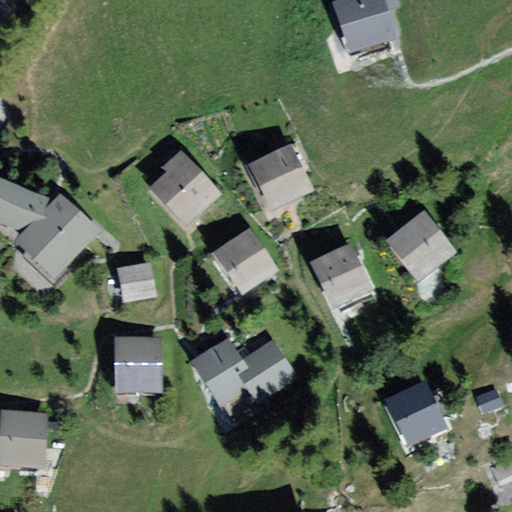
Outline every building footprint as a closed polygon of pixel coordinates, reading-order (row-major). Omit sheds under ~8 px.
[(381,5),(344,16),(356,54),(393,43),(381,5)] [(329,189),(304,140),(264,160),(290,209),(329,189)] [(231,196),(195,156),(164,184),(201,224),(231,196)] [(107,229),(72,198),(68,203),(16,180),(2,211),(44,228),(31,243),(65,275),(107,229)] [(477,250),(441,208),(406,238),(442,280),(477,250)] [(294,271),(264,226),(227,250),(256,295),(294,271)] [(390,288),(365,242),(329,261),(353,308),(390,288)] [(163,261),(126,267),(133,304),(169,298),(163,261)] [(285,339),(260,355),(243,330),(200,358),(233,408),(262,389),(271,403),(310,377),(285,339)] [(170,336),(131,337),(131,388),(170,387),(170,336)] [(476,418),(458,385),(418,407),(436,440),(476,418)] [(56,417),(16,415),(13,465),(54,467),(56,417)]
